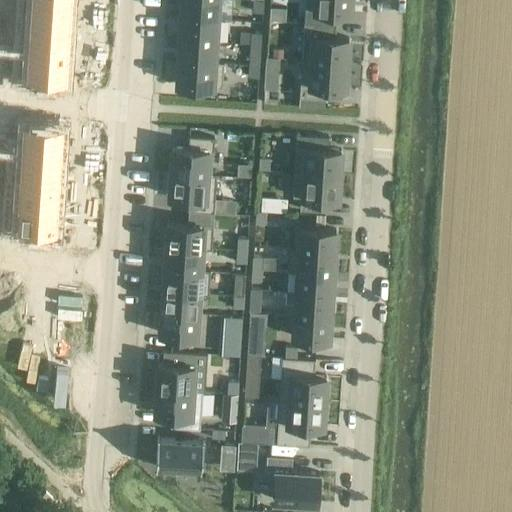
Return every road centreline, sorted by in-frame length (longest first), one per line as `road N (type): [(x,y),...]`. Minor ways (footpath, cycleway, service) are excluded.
road 1 (residential): [(396,0),(362,511)]
road 2 (residential): [(96,511),(118,106)]
